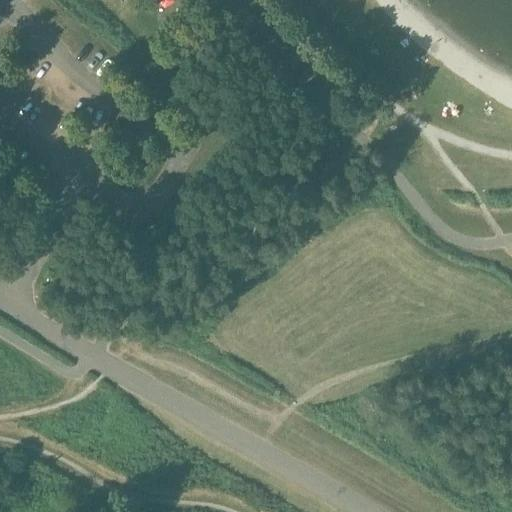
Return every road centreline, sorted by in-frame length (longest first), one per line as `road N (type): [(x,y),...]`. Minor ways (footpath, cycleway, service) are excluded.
road 1 (unclassified): [(359,511),(0,301)]
road 2 (unknown): [(233,511),(134,499),(0,439)]
